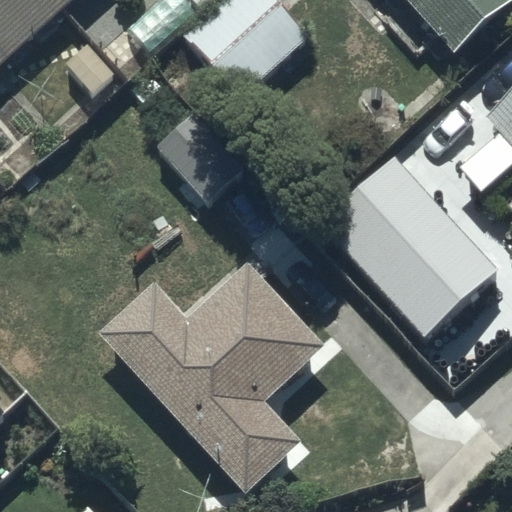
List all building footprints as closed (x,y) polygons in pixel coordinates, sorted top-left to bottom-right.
[(0,0),(0,87),(94,0),(0,0)] [(266,0),(242,0),(184,51),(240,116),(313,53),(266,0)] [(386,0),(458,78),(511,28),(511,20),(501,9),(510,0),(386,0)] [(511,119),(489,140),(511,165),(511,119)] [(186,138),(158,163),(210,222),(239,197),(186,138)] [(398,181),(325,246),(425,358),(498,292),(398,181)] [(155,306),(100,355),(241,511),(250,511),(302,465),(266,425),(325,372),(248,287),(188,342),(155,306)]
